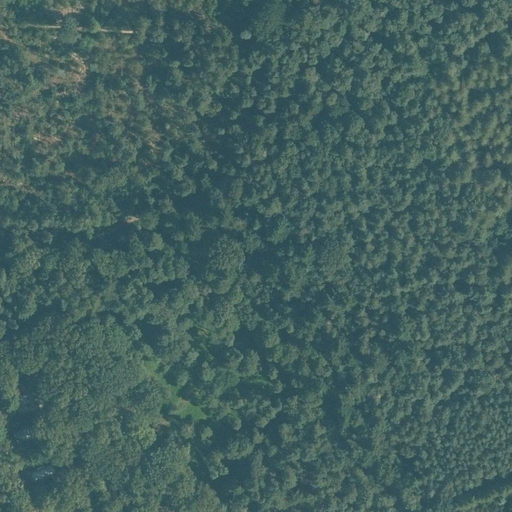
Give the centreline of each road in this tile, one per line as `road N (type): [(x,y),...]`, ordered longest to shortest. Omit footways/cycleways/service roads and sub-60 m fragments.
road 1 (track): [(403,511),(160,209)]
road 2 (track): [(2,242),(65,246),(122,230),(336,113)]
road 3 (track): [(336,113),(511,17)]
road 4 (track): [(305,390),(208,511)]
